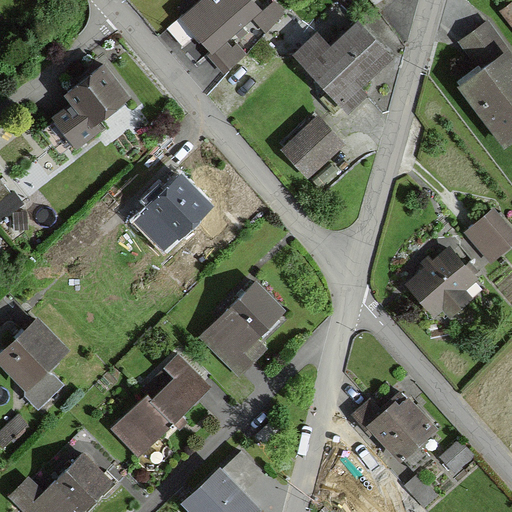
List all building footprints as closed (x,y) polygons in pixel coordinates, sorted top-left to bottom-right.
[(239,26),(256,11),(247,0),(205,0),(188,16),(191,19),(187,23),(211,50),(239,26)] [(371,0),(378,8),(389,0),(371,0)] [(511,25),(511,2),(500,10),(511,25)] [(274,5),(254,21),(263,31),(281,12),(274,5)] [(180,45),(191,36),(177,19),(165,29),(180,45)] [(353,85),(384,56),(356,25),(328,50),(315,36),(296,53),(345,106),(360,93),(353,85)] [(223,73),(244,54),(234,44),(214,62),(223,73)] [(511,134),(511,66),(506,58),(495,66),(491,60),(479,69),(484,74),(468,86),(506,139),(511,134)] [(89,123),(90,124),(124,96),(100,66),(66,92),(66,93),(54,103),(77,132),(89,123)] [(317,119),(283,150),(305,173),(338,143),(317,119)] [(148,205),(149,205),(135,218),(163,247),(176,233),(177,234),(206,206),(178,177),(160,194),(154,189),(144,199),(149,204),(148,205)] [(0,182),(0,199),(9,193),(0,182)] [(120,208),(112,200),(97,214),(105,222),(120,208)] [(511,235),(490,210),(475,222),(501,252),(511,241),(511,235)] [(457,289),(471,277),(448,250),(408,285),(431,312),(441,303),(448,312),(465,297),(457,289)] [(252,340),(280,311),(252,283),(242,293),(240,290),(235,295),(237,297),(201,334),(237,371),(249,359),(238,347),(249,336),(252,340)] [(43,368),(62,350),(34,321),(0,353),(0,358),(25,385),(24,385),(24,394),(35,406),(59,384),(43,368)] [(173,425),(171,423),(195,399),(186,389),(198,378),(175,354),(163,366),(173,377),(150,399),(145,395),(111,428),(127,446),(146,428),(155,438),(168,425),(170,428),(173,425)] [(352,414),(367,432),(372,427),(411,471),(427,456),(415,442),(431,428),(400,393),(378,412),(368,400),(352,414)] [(16,416),(0,430),(0,444),(2,447),(11,438),(13,440),(17,437),(15,435),(24,426),(16,416)] [(275,430),(268,422),(254,434),(262,443),(275,430)] [(469,454),(457,440),(439,457),(450,470),(469,454)] [(27,482),(12,497),(27,511),(53,511),(55,510),(51,507),(63,495),(79,511),(108,482),(79,454),(39,494),(27,482)] [(261,511),(264,510),(223,469),(188,504),(196,511),(261,511)] [(422,507),(435,496),(417,475),(403,487),(422,507)]
